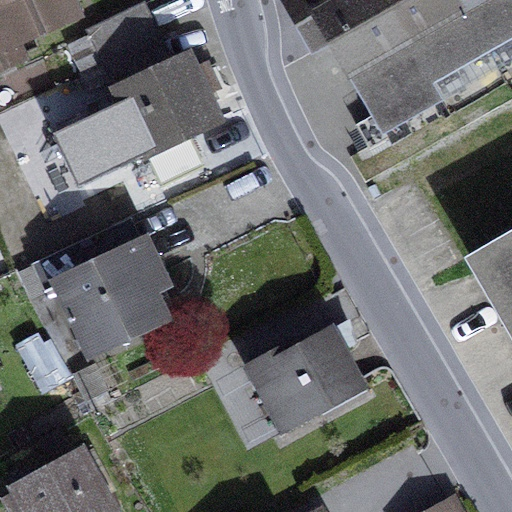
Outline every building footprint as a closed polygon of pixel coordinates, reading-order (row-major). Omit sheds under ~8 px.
[(0,0),(0,66),(24,56),(18,42),(76,16),(68,0),(0,0)] [(313,55),(332,45),(374,118),(433,85),(384,0),(284,0),(282,1),(313,55)] [(384,0),(433,85),(490,52),(460,0),(384,0)] [(511,0),(460,0),(490,52),(511,39),(511,0)] [(143,5),(89,30),(105,65),(153,42),(159,39),(143,5)] [(166,69),(172,66),(159,39),(153,42),(166,69)] [(387,142),(382,134),(511,60),(511,39),(490,52),(433,85),(374,118),(357,128),(370,151),(387,142)] [(172,66),(166,69),(153,42),(105,65),(82,75),(89,90),(112,80),(128,114),(41,154),(64,201),(149,161),(161,186),(203,167),(189,136),(218,122),(205,94),(196,74),(189,58),(172,66)] [(206,69),(196,74),(205,94),(215,89),(206,69)] [(125,255),(144,246),(131,220),(113,229),(125,255)] [(61,287),(92,353),(162,320),(147,289),(161,282),(144,246),(125,255),(113,229),(34,266),(46,293),(61,287)] [(511,239),(472,263),(511,330),(511,239)] [(351,322),(333,332),(338,340),(343,349),(355,342),(351,322)] [(247,368),(283,434),(365,389),(343,349),(338,340),(333,332),(332,330),(296,349),(293,343),(247,368)] [(111,511),(81,456),(17,491),(20,495),(7,502),(12,511),(111,511)]
